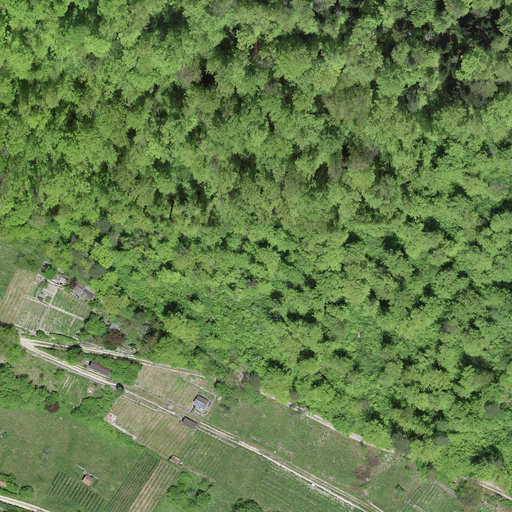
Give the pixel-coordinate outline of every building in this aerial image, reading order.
[(110,368),(94,360),(89,371),(106,378),(110,368)] [(207,402),(198,396),(192,406),(202,411),(207,402)] [(197,426),(185,420),(182,426),(194,432),(197,426)] [(179,460),(173,457),(169,463),(175,467),(179,460)] [(93,479),(87,474),(82,480),(88,485),(93,479)]
